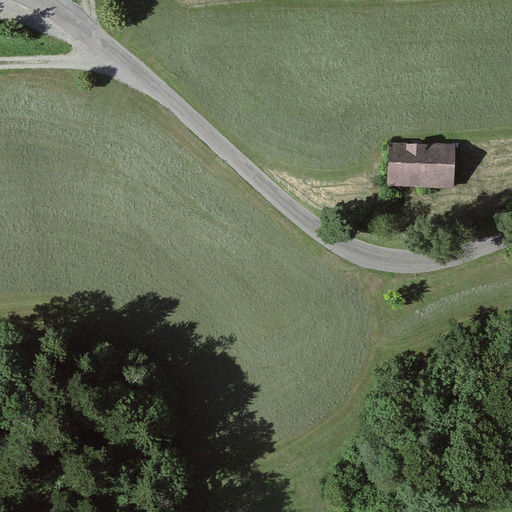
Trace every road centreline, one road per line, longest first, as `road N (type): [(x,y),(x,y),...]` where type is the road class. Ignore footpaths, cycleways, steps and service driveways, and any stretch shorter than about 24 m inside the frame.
road 1 (unclassified): [(511,236),(410,262),(333,238),(86,26),(40,0)]
road 2 (track): [(0,65),(130,62)]
